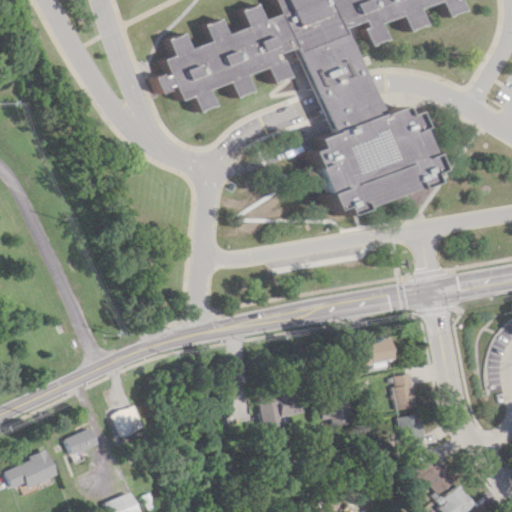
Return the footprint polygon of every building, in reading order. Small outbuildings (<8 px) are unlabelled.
[(326,132),(313,137),(315,147),(306,151),(327,212),(337,208),(341,216),(425,183),(422,175),(430,171),(407,112),(398,115),(395,106),(375,114),(365,88),(341,28),(361,21),(363,27),(359,28),(365,45),(382,39),(376,24),(396,16),(402,30),(419,25),(412,9),(433,1),(439,16),(455,9),(451,0),(275,0),(280,13),(265,18),(259,3),(243,9),(249,26),(229,32),(222,18),(205,24),(212,41),(192,49),(186,33),(169,39),(175,54),(165,59),(171,74),(165,76),(164,75),(156,78),(162,92),(169,89),(169,87),(174,85),(182,101),(191,97),(198,112),(214,106),(208,90),(228,82),(235,98),(250,91),(245,75),(265,67),(270,83),(288,76),(280,60),(276,61),(273,54),(293,46),(316,105),(326,132)] [(360,364),(392,358),(388,338),(356,343),(360,364)] [(388,375),(390,408),(410,407),(408,374),(388,375)] [(328,426),(349,422),(343,379),(325,382),(327,395),(315,397),(318,418),(326,417),(328,426)] [(258,427),(277,425),(276,416),(296,414),(294,392),(255,396),(258,427)] [(115,435),(139,428),(132,405),(108,412),(115,435)] [(417,414),(395,415),(396,446),(418,445),(417,414)] [(65,455),(90,443),(83,427),(58,438),(65,455)] [(0,469),(0,473),(5,488),(19,482),(21,486),(50,476),(40,449),(23,455),(25,460),(0,469)] [(428,494),(447,479),(428,455),(409,470),(428,494)] [(452,511),(464,504),(452,487),(427,504),(432,511),(452,511)] [(100,502),(103,511),(133,511),(125,491),(100,502)]
